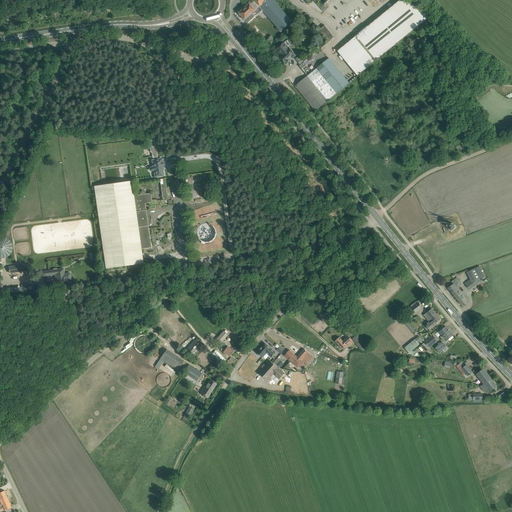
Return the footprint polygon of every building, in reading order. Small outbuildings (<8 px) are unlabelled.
[(253,0),(254,0),(240,12),(241,13),(241,14),(240,14),(245,20),(245,19),(248,23),(262,10),(281,31),(292,21),(273,0),(253,0)] [(349,42),(337,51),(341,55),(344,59),(357,75),(358,75),(358,76),(430,17),(418,9),(405,0),(399,0),(370,24),(356,35),(349,42)] [(325,25),(319,30),(329,42),(334,37),(325,25)] [(287,40),(280,46),(276,50),(282,56),(280,58),(286,64),(296,56),(289,48),(292,45),(287,40)] [(328,101),(349,83),(347,81),(329,58),(307,76),(328,101)] [(307,76),(295,86),(315,111),(328,101),(307,76)] [(151,171),(153,171),(153,173),(154,172),(154,177),(164,176),(163,170),(164,170),(162,159),(152,160),(152,167),(150,167),(149,168),(149,169),(149,170),(150,171),(151,171)] [(151,193),(146,194),(146,193),(142,190),(140,194),(140,195),(134,196),(131,181),(94,186),(106,269),(143,263),(141,249),(151,247),(151,245),(148,226),(149,226),(150,223),(150,219),(149,216),(150,216),(149,213),(147,210),(146,210),(145,203),(152,203),(151,193)] [(0,259),(14,252),(5,235),(0,237),(0,259)] [(29,270),(28,264),(9,267),(10,273),(29,270)] [(480,279),(475,268),(467,272),(470,279),(465,283),(469,289),(481,281),(480,279)] [(62,269),(42,271),(42,276),(55,274),(56,283),(64,282),(64,281),(71,280),(70,274),(70,273),(64,274),(63,269),(62,269)] [(454,295),(460,291),(457,288),(460,285),(458,281),(459,280),(457,278),(453,281),(455,283),(448,288),(454,295)] [(30,283),(21,285),(22,292),(31,291),(30,283)] [(467,300),(460,291),(454,295),(462,305),(467,300)] [(418,303),(412,308),(415,312),(421,307),(418,303)] [(425,324),(423,326),(427,331),(429,330),(437,324),(436,323),(441,319),(439,316),(438,317),(432,309),(428,312),(424,315),(429,321),(425,324)] [(446,327),(439,332),(442,335),(440,337),(444,340),(445,339),(446,341),(453,335),(446,327)] [(221,334),(214,341),(218,345),(227,335),(223,331),(221,334)] [(352,339),(362,351),(365,352),(368,349),(357,335),(352,339)] [(408,345),(404,347),(410,354),(411,353),(413,352),(413,351),(412,351),(416,347),(419,345),(420,345),(424,342),(419,335),(408,345)] [(437,341),(432,335),(425,342),(429,347),(429,348),(437,341)] [(339,337),(339,338),(335,341),(342,349),(349,343),(350,344),(353,342),(348,336),(343,341),(339,337)] [(127,338),(110,352),(114,357),(130,342),(127,338)] [(201,346),(194,340),(184,351),(191,357),(201,346)] [(438,345),(435,348),(439,353),(443,350),(447,346),(442,341),(442,342),(440,343),(438,345)] [(234,351),(222,343),(220,346),(222,347),(220,350),(223,352),(230,357),(234,351)] [(263,358),(266,353),(271,357),(276,353),(265,343),(257,352),(258,354),(257,354),(261,357),(261,356),(263,358)] [(177,371),(184,361),(166,349),(160,359),(177,371)] [(289,350),(285,356),(294,363),(297,366),(301,361),(301,360),(303,358),(307,361),(312,356),(304,349),(299,355),(297,357),(289,350)] [(215,350),(212,353),(220,362),(223,358),(215,350)] [(278,358),(274,361),(280,367),(284,363),(278,358)] [(263,368),(259,373),(267,380),(268,382),(274,375),(279,379),(285,373),(279,369),(278,367),(278,368),(270,361),(265,366),(264,364),(262,367),(263,368)] [(189,365),(182,376),(193,384),(194,383),(195,383),(198,378),(200,380),(202,377),(200,375),(201,373),(189,365)] [(466,365),(461,369),(467,376),(472,372),(466,365)] [(481,387),(492,379),(484,368),(476,374),(484,384),(480,387),(481,387)] [(345,373),(337,371),(336,384),(344,385),(345,373)] [(217,384),(213,381),(210,379),(204,388),(203,387),(200,393),(207,398),(217,384)] [(492,379),(481,387),(484,392),(486,391),(488,393),(497,386),(492,379)] [(188,419),(194,409),(189,406),(183,417),(188,419)] [(11,507),(8,499),(0,502),(2,506),(0,506),(0,511),(4,510),(11,507)]
